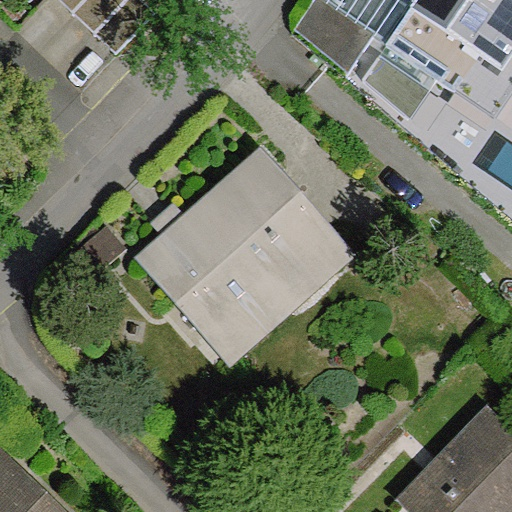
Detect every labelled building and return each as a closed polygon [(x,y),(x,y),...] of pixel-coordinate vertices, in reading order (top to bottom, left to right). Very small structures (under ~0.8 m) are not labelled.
[(384,66),(402,0),(329,0),(317,48),(384,66)] [(511,0),(422,0),(391,46),(458,92),(482,56),(507,73),(511,66),(511,0)] [(356,261),(266,159),(142,268),(232,370),(356,261)] [(511,511),(511,438),(479,409),(392,505),(399,511),(511,511)] [(52,511),(0,462),(0,511),(52,511)]
